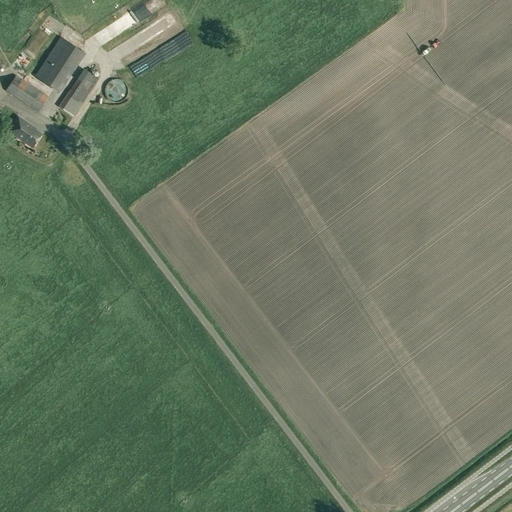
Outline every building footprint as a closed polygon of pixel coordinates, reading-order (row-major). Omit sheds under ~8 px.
[(147,0),(127,10),(134,24),(164,9),(159,0),(147,0)] [(152,30),(161,38),(176,20),(167,12),(152,30)] [(120,19),(94,36),(101,46),(127,29),(120,19)] [(45,26),(32,40),(40,48),(54,34),(45,26)] [(60,92),(85,53),(80,49),(61,37),(36,76),(60,92)] [(179,37),(137,57),(143,71),(186,50),(179,37)] [(74,115),(98,78),(85,69),(60,106),(74,115)] [(38,112),(48,97),(15,75),(5,90),(38,112)] [(32,126),(17,116),(8,131),(31,147),(41,134),(31,127),(32,126)]
